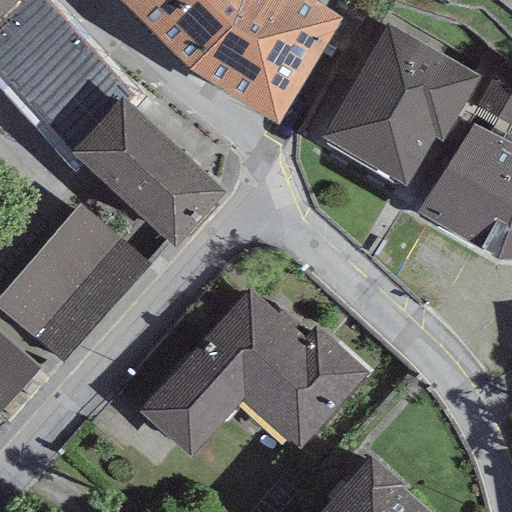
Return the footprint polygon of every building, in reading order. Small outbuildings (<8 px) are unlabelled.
[(43,0),(26,0),(0,23),(0,72),(72,152),(124,96),(43,0)] [(0,0),(0,23),(26,0),(0,0)] [(314,0),(119,0),(187,71),(277,125),(342,17),(314,0)] [(479,76),(387,23),(321,138),(406,186),(435,137),(442,141),(479,76)] [(511,70),(499,64),(475,107),(511,126),(511,70)] [(228,191),(124,96),(72,152),(69,156),(173,251),(228,191)] [(511,143),(472,124),(415,212),(496,260),(511,260),(511,143)] [(151,264),(84,202),(0,293),(0,312),(58,365),(151,264)] [(365,374),(260,279),(139,412),(189,457),(243,399),(298,448),(365,374)] [(0,413),(40,371),(0,332),(0,413)] [(433,511),(372,455),(319,511),(433,511)]
